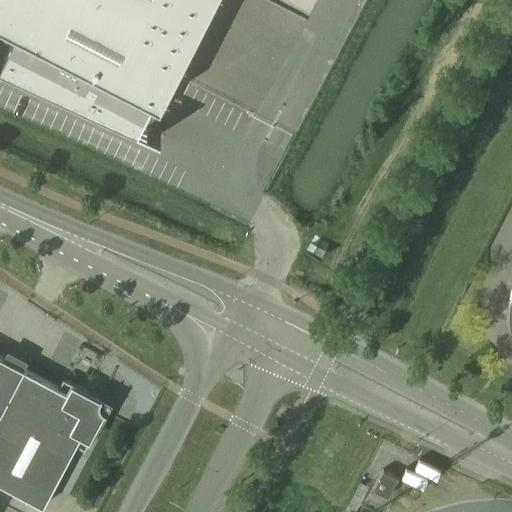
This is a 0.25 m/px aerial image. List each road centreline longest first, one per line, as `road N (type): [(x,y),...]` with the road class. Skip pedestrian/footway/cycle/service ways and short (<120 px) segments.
road 1 (unclassified): [(336,339),(511,2)]
road 2 (secondary): [(262,303),(0,196)]
road 3 (unclassified): [(318,375),(511,471)]
road 4 (unclassified): [(511,434),(336,339)]
road 5 (secondary): [(0,216),(160,295)]
road 6 (secondary): [(196,511),(279,354)]
road 7 (secondary): [(191,398),(130,511)]
